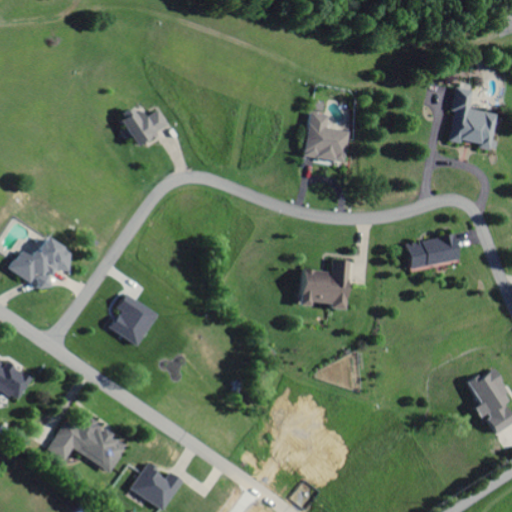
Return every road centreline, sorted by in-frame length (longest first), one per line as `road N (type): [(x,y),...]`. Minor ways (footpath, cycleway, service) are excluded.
road 1 (residential): [(50,347),(149,207),(182,182),(218,183),(350,221),(461,206),(478,221),(511,301)]
road 2 (residential): [(0,312),(282,511)]
